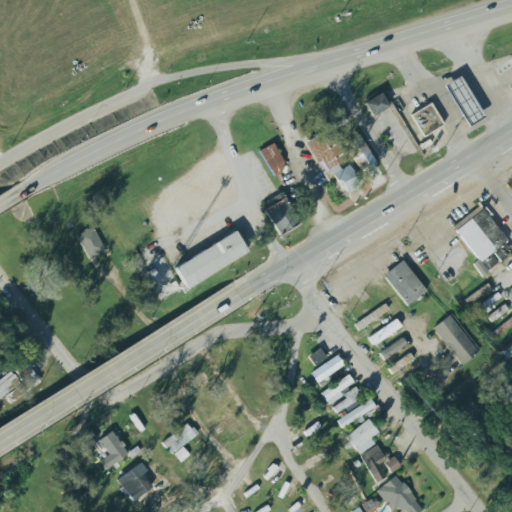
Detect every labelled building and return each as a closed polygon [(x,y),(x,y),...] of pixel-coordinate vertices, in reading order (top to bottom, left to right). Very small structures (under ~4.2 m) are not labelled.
[(468,126),(483,117),(458,77),(443,86),(468,126)] [(388,107),(380,93),(363,103),(371,117),(388,107)] [(409,115),(422,137),(442,125),(430,103),(409,115)] [(304,142),(317,164),(324,160),(344,195),(359,187),(346,162),(347,162),(329,128),(304,142)] [(378,171),(358,136),(345,143),(365,178),(378,171)] [(270,176),(284,170),(273,144),(259,150),(270,176)] [(262,209),(279,238),(300,223),(285,194),(262,209)] [(511,244),(479,205),(451,228),(474,258),(470,263),(480,277),(511,250),(511,244)] [(88,259),(104,249),(91,226),(75,235),(88,259)] [(172,269),(232,231),(245,252),(185,289),(172,269)] [(381,271),(407,307),(427,293),(403,258),(381,271)] [(487,289),(484,285),(465,299),(468,303),(487,289)] [(353,324),(358,331),(387,310),(383,303),(353,324)] [(508,310),(503,304),(487,316),(491,322),(508,310)] [(460,364),(477,351),(448,315),(431,328),(460,364)] [(401,328),(395,320),(367,338),(372,346),(401,328)] [(406,344),(400,337),(377,353),(382,360),(406,344)] [(511,354),(511,344),(500,353),(505,360),(511,354)] [(325,358),(319,349),(306,357),(313,367),(325,358)] [(386,367),(391,374),(412,359),(408,353),(386,367)] [(316,383),(343,365),(336,355),(309,373),(316,383)] [(40,383),(25,361),(11,370),(12,371),(0,378),(0,397),(3,396),(9,404),(40,383)] [(353,383),(346,374),(319,394),(326,403),(353,383)] [(344,398),(343,395),(354,387),(357,391),(360,389),(364,395),(335,414),(332,407),(344,398)] [(374,408),(369,400),(336,420),(342,428),(374,408)] [(377,433),(367,419),(343,437),(371,474),(387,461),(370,439),(377,433)] [(197,434),(186,422),(161,442),(171,455),(197,434)] [(98,439),(106,456),(98,460),(103,469),(126,457),(113,431),(98,439)] [(179,463),(188,456),(182,447),(173,455),(179,463)] [(129,502),(151,489),(142,474),(145,472),(141,464),(116,478),(129,502)] [(418,511),(421,510),(396,474),(374,490),(388,511),(418,511)]
